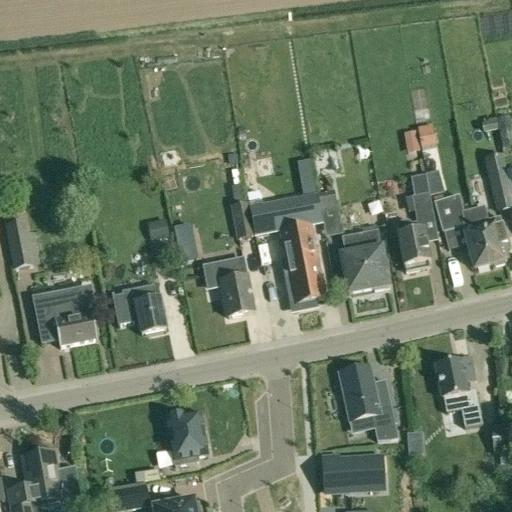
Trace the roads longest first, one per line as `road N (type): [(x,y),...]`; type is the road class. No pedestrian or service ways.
road 1 (tertiary): [(0,412),(276,358)]
road 2 (tertiary): [(276,358),(511,302)]
road 3 (residential): [(231,511),(227,492),(284,466),(276,358)]
